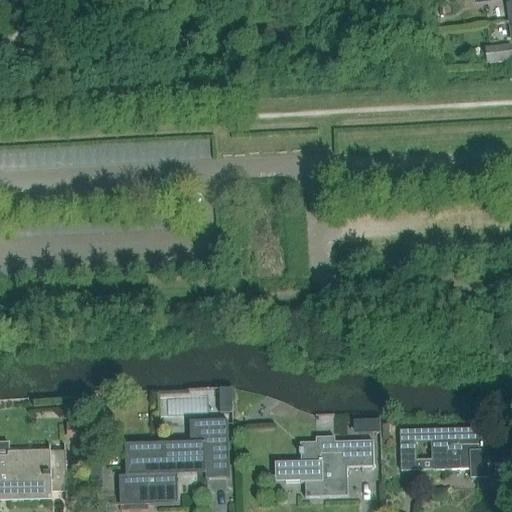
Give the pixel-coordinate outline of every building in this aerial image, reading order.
[(511,57),(511,48),(484,52),(486,67),(511,63),(511,57)] [(81,440),(80,417),(71,418),(71,425),(67,425),(67,441),(81,440)] [(190,444),(125,447),(126,478),(119,478),(120,506),(111,506),(111,508),(121,508),(120,511),(148,511),(149,507),(178,506),(177,477),(205,476),(205,481),(230,480),(228,422),(189,423),(190,444)] [(381,435),(380,422),(353,423),(354,437),(381,435)] [(488,431),(431,433),(432,442),(432,461),(416,462),(415,443),(415,433),(401,433),(402,474),(471,472),(472,481),(490,481),(490,471),(492,471),(492,466),(505,466),(504,440),(498,440),(498,441),(488,441),(488,431)] [(305,500),(305,501),(349,500),(349,499),(348,499),(347,471),(374,471),(374,445),(335,446),(335,441),(316,441),(316,446),(301,447),(302,466),(275,466),(275,467),(285,467),(286,486),(301,485),(301,486),(306,486),(306,500),(305,500)] [(11,496),(11,495),(39,494),(39,495),(52,495),(67,494),(65,453),(9,455),(9,445),(0,445),(0,493),(9,493),(9,496),(11,496)] [(101,459),(90,460),(91,484),(102,483),(101,459)]
